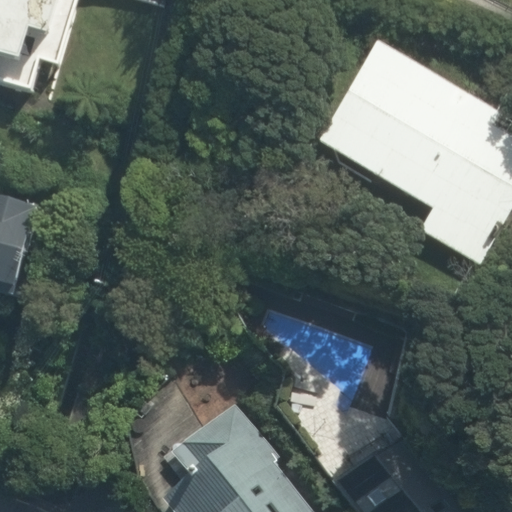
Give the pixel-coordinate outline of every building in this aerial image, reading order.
[(65,77),(83,0),(0,0),(0,71),(37,80),(39,71),(65,77)] [(511,120),(378,46),(319,151),(433,215),(420,238),(488,276),(511,234),(511,120)] [(0,216),(0,302),(22,309),(45,230),(0,216)] [(172,511),(316,511),(275,462),(265,471),(250,453),(267,439),(250,418),(261,408),(211,348),(160,391),(203,443),(169,471),(190,498),(172,511)] [(465,511),(401,435),(338,487),(358,511),(465,511)]
